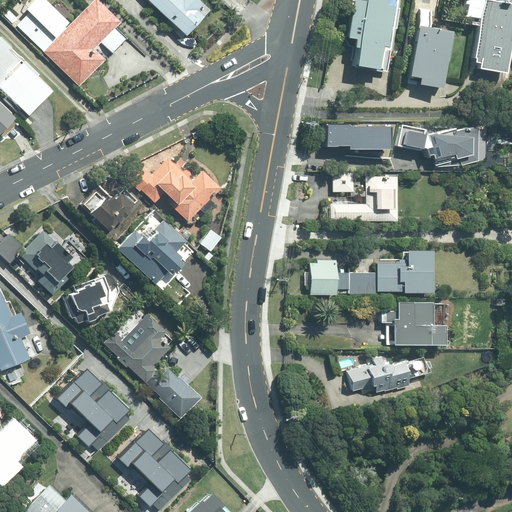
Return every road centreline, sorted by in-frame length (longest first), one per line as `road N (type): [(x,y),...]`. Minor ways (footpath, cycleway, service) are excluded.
road 1 (secondary): [(275,135),(248,305),(248,368),(274,453),(316,511)]
road 2 (tertiary): [(0,190),(199,87)]
road 3 (unknown): [(104,136),(0,29)]
